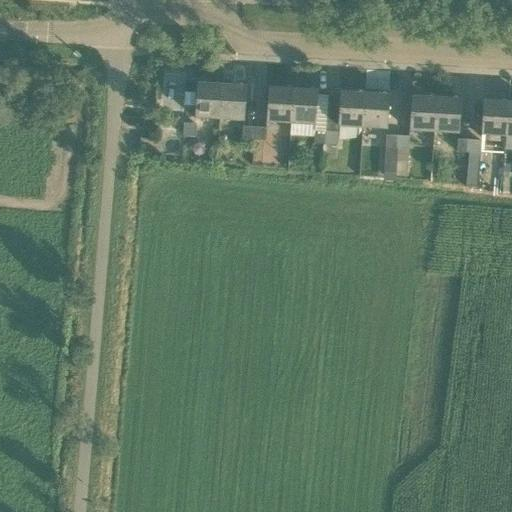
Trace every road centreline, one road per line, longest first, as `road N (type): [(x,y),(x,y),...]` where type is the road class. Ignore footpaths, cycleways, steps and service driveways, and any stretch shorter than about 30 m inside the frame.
road 1 (unclassified): [(78,511),(120,34)]
road 2 (residential): [(391,51),(246,42),(221,15),(130,4)]
road 3 (residential): [(511,58),(391,51)]
